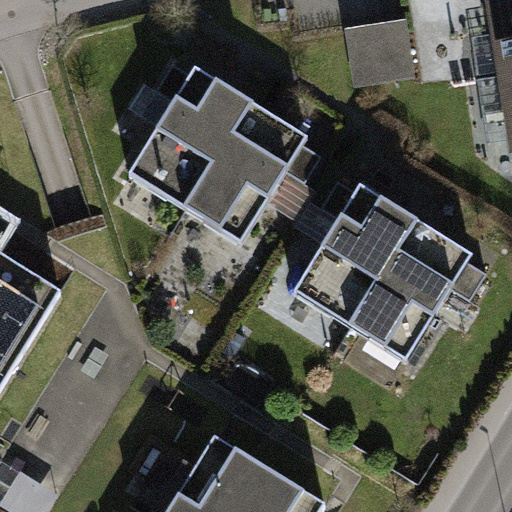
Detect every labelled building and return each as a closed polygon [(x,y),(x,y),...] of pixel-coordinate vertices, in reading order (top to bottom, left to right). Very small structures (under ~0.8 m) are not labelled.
[(511,0),(484,0),(510,148),(511,147),(511,0)] [(405,20),(346,29),(355,86),(414,77),(405,20)] [(168,98),(124,168),(240,240),(286,166),(306,178),(320,155),(300,143),(305,135),(278,118),(232,90),(190,63),(186,69),(174,62),(156,91),(168,98)] [(398,203),(359,179),(352,190),(339,182),(323,208),(336,216),(290,288),(404,359),(449,287),(471,301),(488,274),(466,260),(473,250),(445,232),(398,203)] [(0,397),(2,398),(66,287),(0,249),(0,397)] [(153,511),(315,511),(319,506),(198,436),(153,511)]
